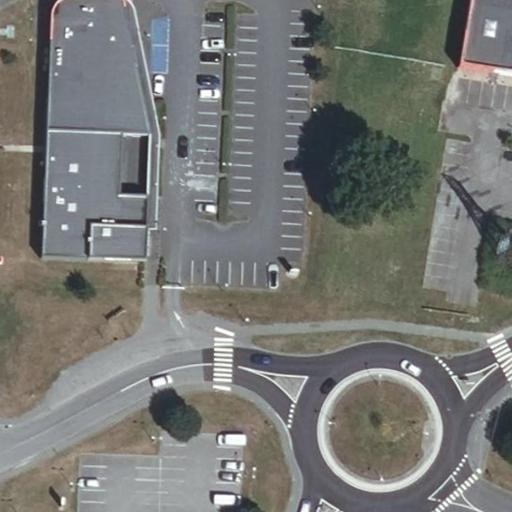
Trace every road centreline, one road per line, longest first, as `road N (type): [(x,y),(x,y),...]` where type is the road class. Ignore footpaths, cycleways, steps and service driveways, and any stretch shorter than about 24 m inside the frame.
road 1 (unclassified): [(0,461),(163,376),(219,365),(269,376)]
road 2 (unclassified): [(362,509),(400,507),(432,488),(456,438)]
